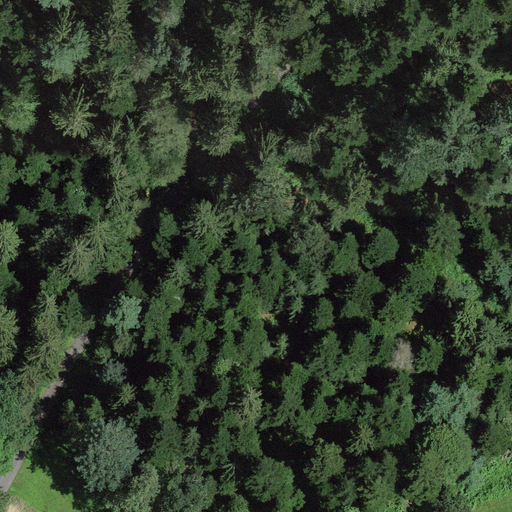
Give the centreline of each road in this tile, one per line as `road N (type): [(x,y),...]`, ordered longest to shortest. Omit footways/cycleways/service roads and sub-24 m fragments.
road 1 (track): [(213,133),(169,194),(0,490)]
road 2 (track): [(213,133),(0,26)]
road 3 (track): [(343,0),(213,133)]
